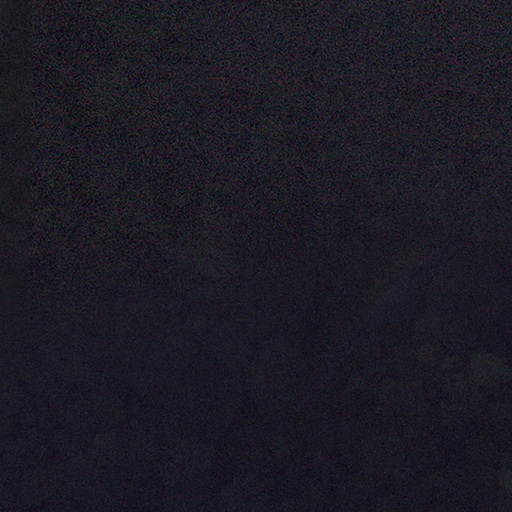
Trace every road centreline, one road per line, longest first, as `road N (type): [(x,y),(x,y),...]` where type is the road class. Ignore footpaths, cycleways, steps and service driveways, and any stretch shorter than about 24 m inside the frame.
road 1 (track): [(197,511),(389,293)]
road 2 (track): [(389,293),(417,263),(458,254),(495,274),(511,323)]
